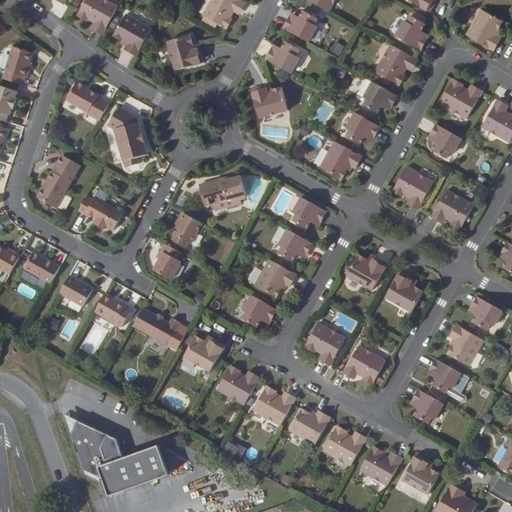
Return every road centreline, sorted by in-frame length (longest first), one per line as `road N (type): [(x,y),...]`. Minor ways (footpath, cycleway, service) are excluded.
road 1 (residential): [(120,269),(18,211),(16,183),(51,79),(74,50)]
road 2 (residential): [(511,83),(469,59),(442,65),(367,199)]
road 3 (residential): [(0,381),(22,389),(39,414),(74,511)]
road 4 (residential): [(454,279),(380,416)]
road 5 (residential): [(354,223),(278,358)]
road 6 (residential): [(230,136),(360,211)]
road 7 (residential): [(183,148),(120,269)]
